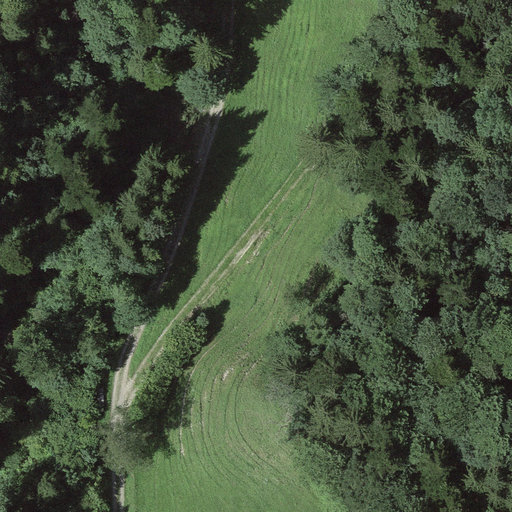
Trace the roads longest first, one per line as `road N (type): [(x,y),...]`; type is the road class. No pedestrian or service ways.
road 1 (track): [(230,0),(214,89),(122,347),(114,511)]
road 2 (track): [(118,412),(423,0)]
